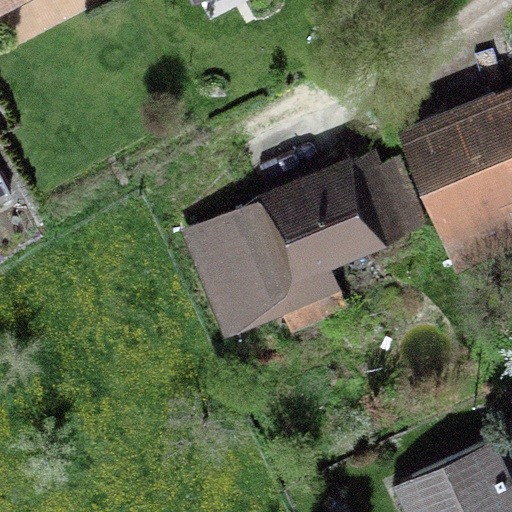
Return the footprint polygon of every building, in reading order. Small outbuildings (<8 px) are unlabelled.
[(0,0),(0,33),(62,0),(0,0)] [(193,0),(199,11),(221,0),(193,0)] [(511,100),(419,140),(476,274),(511,258),(511,100)] [(392,150),(196,236),(245,346),(365,294),(356,275),(433,241),(392,150)] [(511,511),(511,451),(414,495),(421,511),(511,511)]
